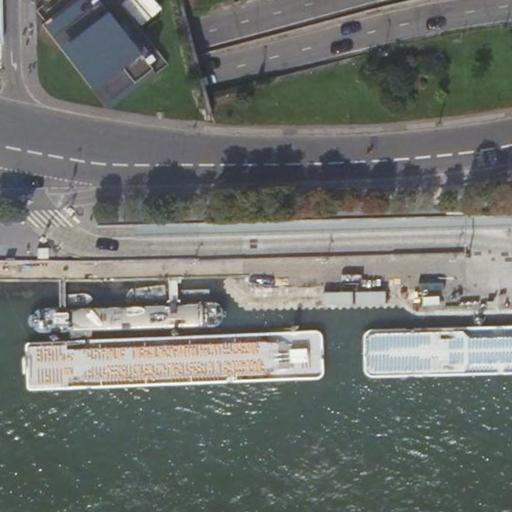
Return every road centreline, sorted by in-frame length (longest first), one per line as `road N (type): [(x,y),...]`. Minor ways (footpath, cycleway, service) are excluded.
road 1 (primary): [(0,117),(511,2)]
road 2 (tertiary): [(15,157),(362,163),(511,142)]
road 3 (primary): [(325,0),(0,75)]
road 4 (residential): [(10,0),(15,157)]
